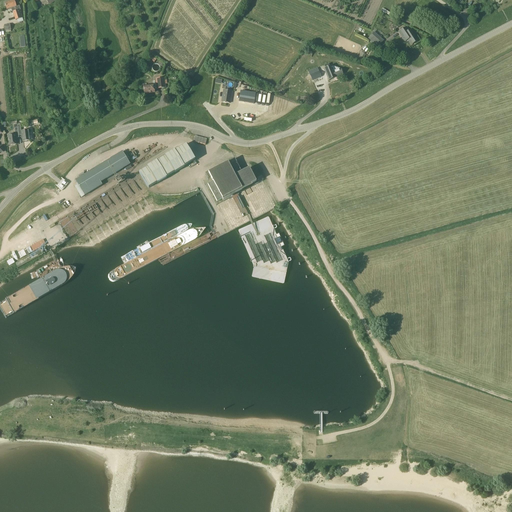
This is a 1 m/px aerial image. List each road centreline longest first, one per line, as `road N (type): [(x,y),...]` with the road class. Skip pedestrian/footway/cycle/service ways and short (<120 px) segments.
road 1 (unclassified): [(0,209),(35,175),(116,130),(181,124),(248,144),(313,125)]
road 2 (unclassified): [(313,125),(511,23)]
road 3 (unclassified): [(385,358),(288,197)]
